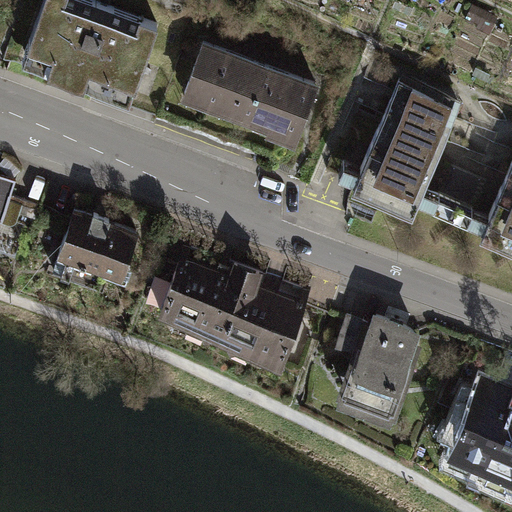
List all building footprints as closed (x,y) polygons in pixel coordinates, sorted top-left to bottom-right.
[(156,22),(96,0),(42,0),(22,57),(129,96),(156,22)] [(315,82),(203,40),(184,91),(269,123),(267,127),(294,137),(315,82)] [(399,77),(353,182),(412,207),(457,102),(399,77)] [(511,157),(481,232),(511,244),(511,157)] [(0,247),(14,253),(25,221),(15,218),(21,200),(7,195),(13,177),(0,172),(0,247)] [(38,204),(45,178),(25,172),(17,198),(38,204)] [(483,224),(471,219),(477,205),(424,185),(414,210),(479,235),(483,224)] [(92,213),(74,207),(53,268),(98,284),(103,270),(112,273),(114,266),(122,269),(136,227),(107,218),(108,214),(94,209),(92,213)] [(307,286),(186,242),(161,307),(202,326),(205,333),(213,331),(229,339),(230,345),(238,343),(281,361),(290,334),(294,330),(297,321),(297,313),(307,286)] [(337,338),(357,345),(364,323),(365,324),(367,318),(346,311),(337,338)] [(371,326),(365,324),(364,323),(357,345),(341,388),(393,406),(416,341),(410,339),(414,326),(376,312),(371,326)] [(511,385),(481,372),(468,401),(465,400),(457,418),(460,420),(447,450),(502,473),(504,482),(511,486),(511,385)]
